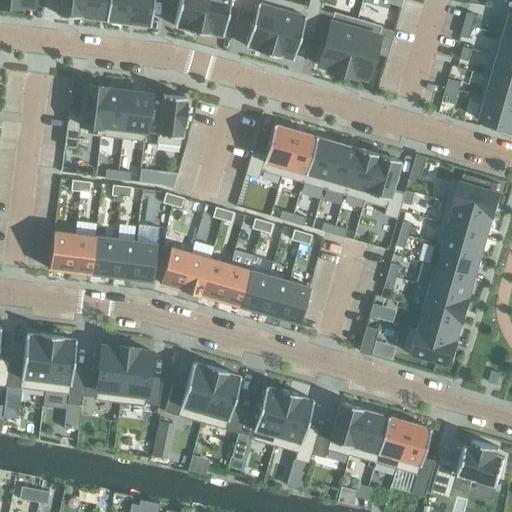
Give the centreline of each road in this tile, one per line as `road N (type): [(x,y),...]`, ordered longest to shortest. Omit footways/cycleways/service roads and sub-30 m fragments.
road 1 (residential): [(10,291),(135,308),(511,418)]
road 2 (residential): [(39,43),(185,61),(511,158)]
road 3 (residential): [(39,43),(10,291)]
